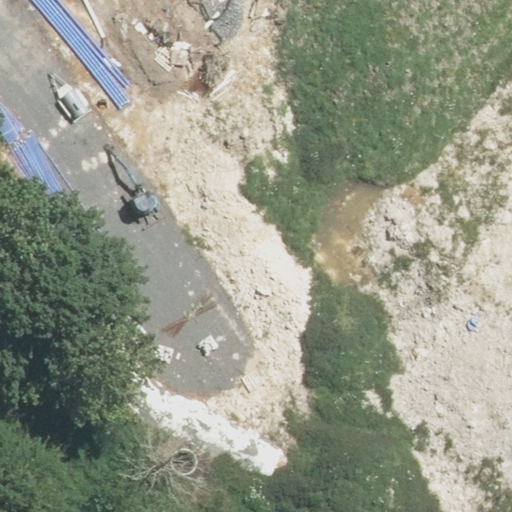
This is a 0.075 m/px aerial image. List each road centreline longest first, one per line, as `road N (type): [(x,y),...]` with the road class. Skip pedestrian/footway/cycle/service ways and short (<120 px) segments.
road 1 (residential): [(180,326),(511,103)]
road 2 (residential): [(0,61),(180,326)]
road 3 (residential): [(180,326),(307,511)]
